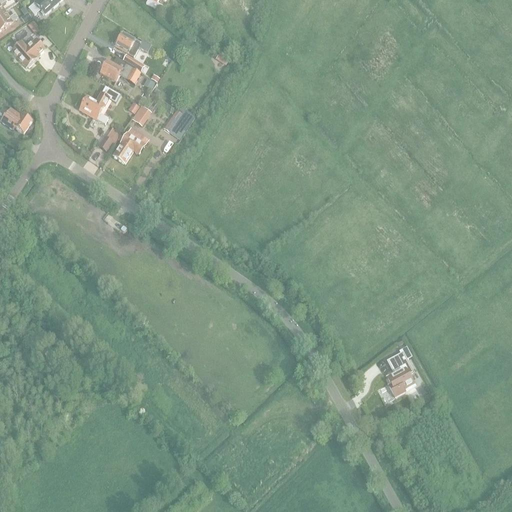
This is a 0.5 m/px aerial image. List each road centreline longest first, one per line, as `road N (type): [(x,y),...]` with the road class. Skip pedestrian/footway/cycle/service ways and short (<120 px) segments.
road 1 (unclassified): [(400,511),(288,321),(146,216)]
road 2 (residential): [(47,108),(100,0)]
